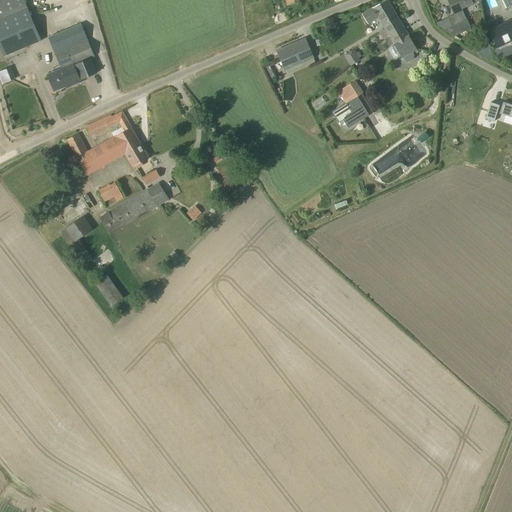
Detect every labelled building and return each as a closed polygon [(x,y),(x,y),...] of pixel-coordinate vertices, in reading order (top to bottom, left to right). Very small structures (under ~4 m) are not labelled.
[(0,0),(0,48),(4,57),(42,41),(24,0),(0,0)] [(383,39),(384,39),(403,27),(387,0),(385,0),(362,14),(368,24),(378,17),(385,28),(379,32),(383,39)] [(448,0),(455,14),(459,22),(454,25),(458,34),(471,28),(466,19),(462,10),(462,9),(480,0),(448,0)] [(511,50),(511,21),(511,20),(489,30),(501,55),(511,50)] [(81,24),(49,37),(62,68),(48,74),(54,91),(69,84),(70,86),(81,82),(80,79),(96,72),(90,57),(94,55),(81,24)] [(409,36),(403,27),(384,39),(389,47),(394,44),(402,57),(416,49),(409,36)] [(276,51),(283,66),(285,70),(314,58),(306,38),(276,51)] [(344,55),(351,66),(360,60),(359,57),(362,56),(359,51),(356,53),(353,49),(344,55)] [(357,118),(372,108),(355,81),(339,92),(357,118)] [(511,108),(507,107),(501,123),(510,126),(511,119),(511,108)] [(113,131),(116,136),(87,152),(78,134),(67,139),(77,158),(87,174),(125,153),(141,144),(131,127),(122,112),(112,117),(111,115),(85,127),(89,136),(120,122),(123,126),(113,131)] [(149,158),(141,144),(125,153),(133,167),(149,158)] [(147,184),(160,177),(156,170),(143,177),(147,184)] [(233,172),(219,184),(225,192),(239,179),(233,172)] [(107,207),(124,198),(115,181),(114,181),(114,182),(110,184),(110,183),(98,190),(107,207)] [(169,199),(159,183),(99,218),(109,234),(122,227),(124,230),(136,223),(134,220),(141,215),(144,220),(153,214),(151,210),(169,199)] [(193,208),(187,213),(193,219),(199,214),(193,208)] [(88,216),(61,232),(69,246),(96,230),(88,216)]
